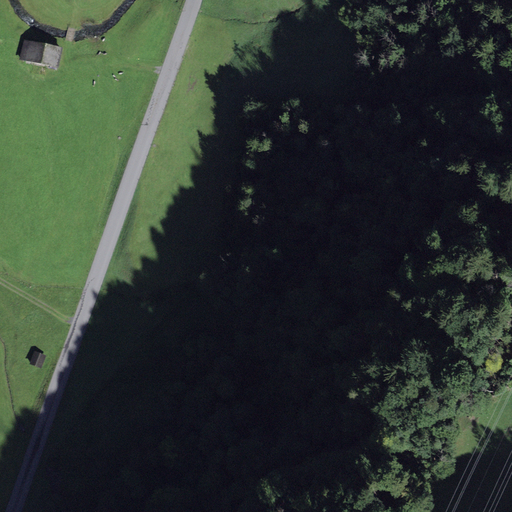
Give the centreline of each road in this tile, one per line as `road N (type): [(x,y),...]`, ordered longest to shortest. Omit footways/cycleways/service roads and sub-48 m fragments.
road 1 (unclassified): [(194,0),(12,511)]
road 2 (track): [(169,72),(98,67),(28,76)]
